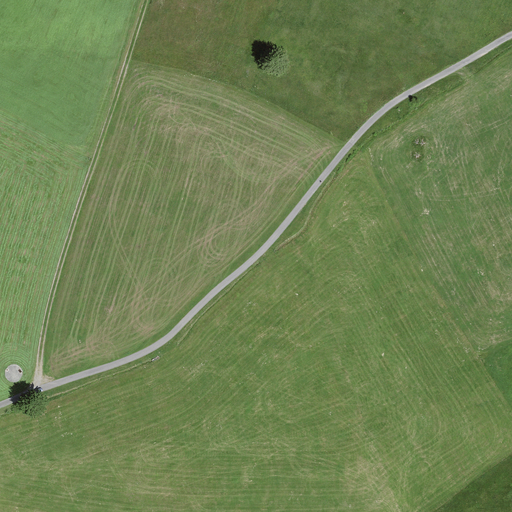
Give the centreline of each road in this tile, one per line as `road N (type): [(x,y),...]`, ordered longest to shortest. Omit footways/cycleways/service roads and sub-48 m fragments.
road 1 (track): [(0,406),(168,338),(246,266),(374,118),(511,36)]
road 2 (track): [(144,0),(54,289),(36,391)]
